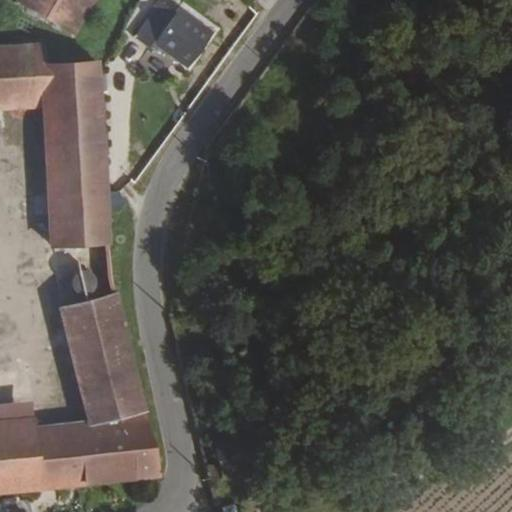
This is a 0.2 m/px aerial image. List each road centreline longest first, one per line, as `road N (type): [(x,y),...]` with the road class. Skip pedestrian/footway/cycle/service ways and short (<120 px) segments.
road 1 (tertiary): [(164,511),(184,476),(147,301),(156,207),(173,167),(296,0)]
road 2 (track): [(511,435),(450,471),(287,511)]
